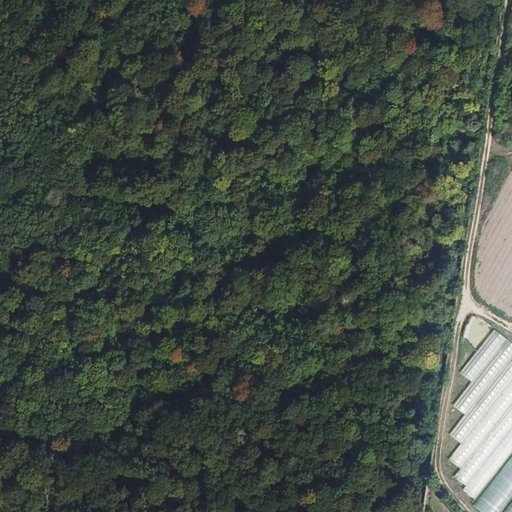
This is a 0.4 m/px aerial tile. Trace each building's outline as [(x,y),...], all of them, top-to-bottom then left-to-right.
[(472,384),(506,338),(493,328),(459,374),(472,384)] [(465,414),(511,353),(511,342),(506,338),(472,384),(454,405),(465,414)] [(461,443),(511,374),(511,353),(465,414),(450,435),(461,443)] [(461,468),(511,399),(511,374),(461,443),(448,459),(461,468)] [(467,485),(511,426),(511,399),(461,468),(455,476),(467,485)] [(476,501),(511,454),(511,426),(467,485),(463,491),(476,501)] [(483,511),(506,511),(511,505),(511,454),(476,501),(474,504),(483,511)]
